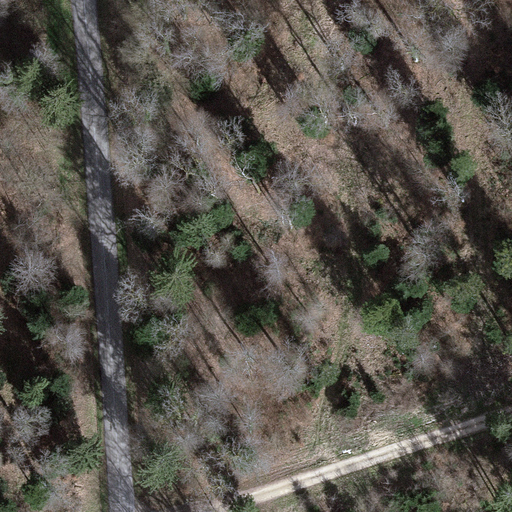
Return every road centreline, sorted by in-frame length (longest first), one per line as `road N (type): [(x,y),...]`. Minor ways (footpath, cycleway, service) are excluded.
road 1 (tertiary): [(121,511),(86,0)]
road 2 (track): [(203,511),(511,413)]
